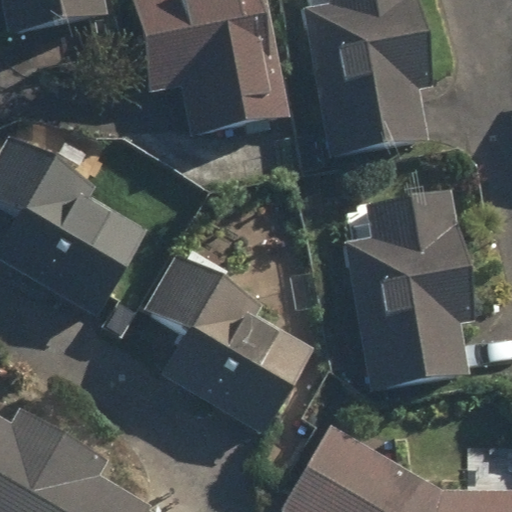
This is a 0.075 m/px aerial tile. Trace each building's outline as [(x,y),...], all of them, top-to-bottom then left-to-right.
[(100,0),(6,0),(11,27),(102,11),(100,0)] [(267,0),(140,0),(158,94),(186,89),(194,135),(289,118),(267,0)] [(418,86),(448,82),(435,2),(421,4),(420,0),(334,0),(336,7),(311,11),(333,153),(426,139),(418,86)] [(0,257),(98,320),(161,221),(66,160),(72,152),(27,124),(0,166),(0,246),(4,249),(0,254),(0,257)] [(350,244),(371,391),(470,377),(462,321),(478,318),(459,189),(374,202),(380,240),(350,244)] [(265,439),(317,351),(260,317),(267,304),(179,251),(119,352),(265,439)] [(156,511),(96,475),(107,456),(32,410),(21,429),(0,416),(0,511),(156,511)] [(292,509),(296,511),(511,511),(511,497),(430,494),(336,437),(292,509)]
